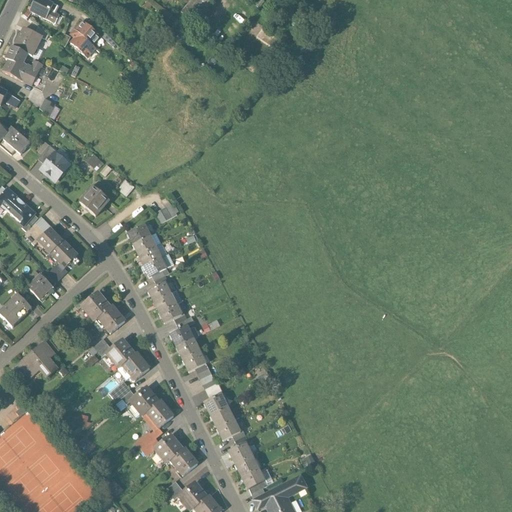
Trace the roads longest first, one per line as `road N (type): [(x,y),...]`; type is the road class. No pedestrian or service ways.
road 1 (residential): [(239,511),(109,259)]
road 2 (residential): [(109,259),(0,362)]
road 3 (residential): [(94,240),(0,156)]
